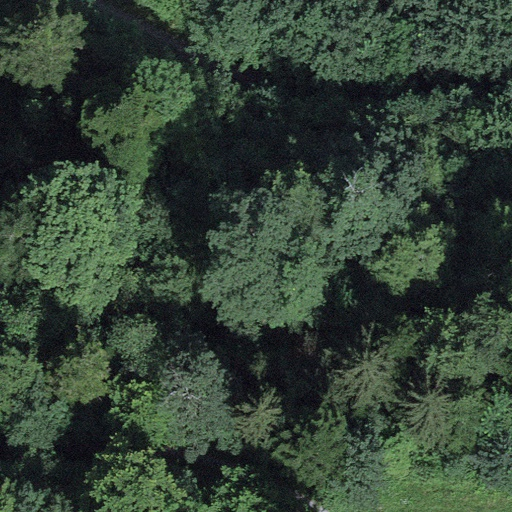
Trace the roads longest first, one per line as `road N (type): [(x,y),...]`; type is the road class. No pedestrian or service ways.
road 1 (track): [(85,0),(288,77),(511,87)]
road 2 (track): [(309,511),(284,494),(0,436)]
